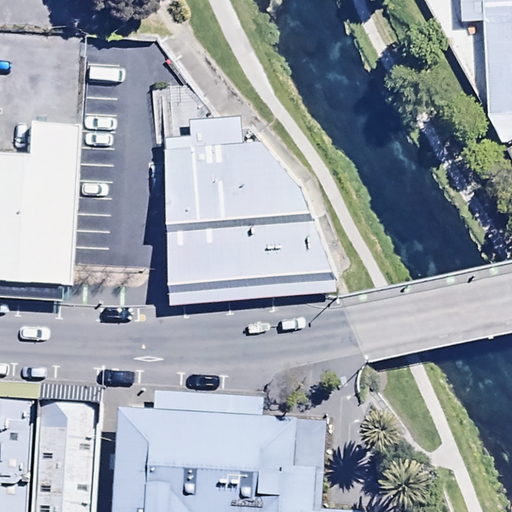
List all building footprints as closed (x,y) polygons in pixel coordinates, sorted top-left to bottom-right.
[(511,0),(488,0),(494,121),(504,141),(511,137),(511,0)] [(0,167),(0,295),(89,299),(96,126),(35,123),(33,169),(0,167)] [(175,302),(331,286),(317,230),(267,153),(173,154),(175,302)] [(98,511),(103,401),(0,396),(0,511),(98,511)] [(326,511),(330,410),(103,401),(98,511),(326,511)]
